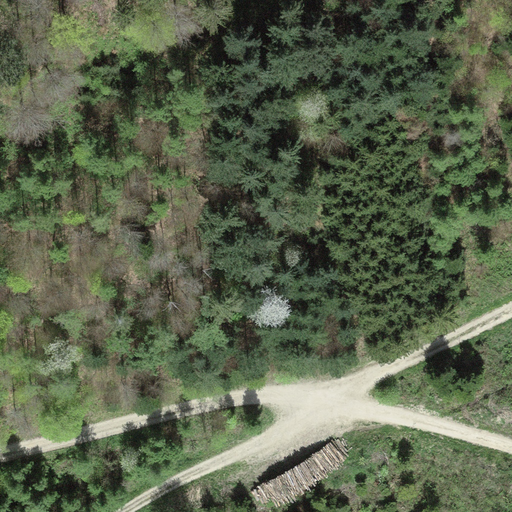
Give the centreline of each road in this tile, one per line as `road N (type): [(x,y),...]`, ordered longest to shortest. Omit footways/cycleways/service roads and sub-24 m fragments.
road 1 (track): [(0,454),(324,397),(511,436)]
road 2 (track): [(511,316),(347,384),(129,511)]
